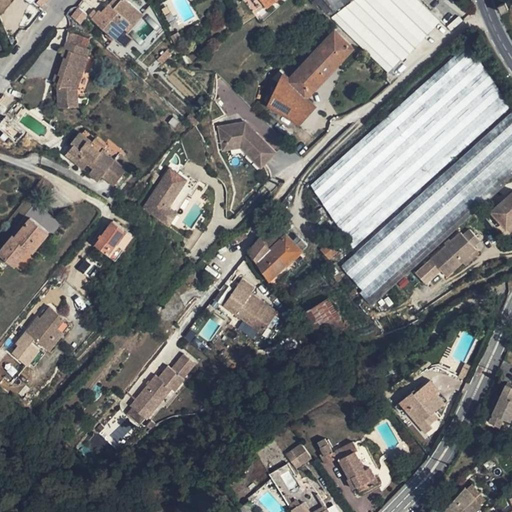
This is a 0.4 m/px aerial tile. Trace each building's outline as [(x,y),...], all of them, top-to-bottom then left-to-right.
[(100,5),(93,15),(116,34),(130,18),(134,21),(144,8),(134,0),(116,0),(113,3),(110,0),(103,8),(100,5)] [(323,0),(335,13),(350,0),(323,0)] [(395,79),(452,28),(426,0),(413,0),(409,3),(406,0),(364,0),(336,23),(395,79)] [(76,5),(66,12),(75,25),(85,17),(76,5)] [(498,8),(500,15),(507,12),(505,6),(498,8)] [(130,18),(116,34),(119,37),(134,21),(130,18)] [(67,27),(65,37),(86,44),(89,35),(67,27)] [(332,34),(316,51),(335,68),(352,51),(332,34)] [(56,82),(57,103),(77,102),(75,87),(88,51),(86,51),(89,45),(86,44),(65,37),(63,43),(69,45),(66,53),(64,52),(58,70),(61,71),(58,77),(56,82)] [(311,184),(354,247),(510,105),(469,42),(311,184)] [(63,43),(52,75),(58,77),(61,71),(58,70),(64,52),(66,53),(69,45),(63,43)] [(316,51),(306,61),(324,79),(335,68),(316,51)] [(324,79),(306,61),(290,78),(286,82),(305,99),(324,79)] [(290,78),(282,72),(272,81),(278,86),(282,80),(286,82),(290,78)] [(278,111),(288,117),(305,99),(286,82),(282,80),(278,86),(265,107),(278,111)] [(314,107),(305,99),(288,117),(297,125),(314,107)] [(511,110),(341,264),(371,307),(511,180),(511,110)] [(2,120),(0,123),(0,129),(11,136),(16,127),(2,120)] [(220,126),(222,145),(240,143),(263,166),(275,154),(245,123),(220,126)] [(112,181),(124,167),(112,157),(104,149),(102,152),(88,140),(89,138),(81,130),(77,129),(69,138),(71,140),(63,151),(81,165),(85,160),(92,165),(88,171),(96,177),(101,172),(112,181)] [(102,152),(104,149),(107,146),(92,134),(89,138),(88,140),(102,152)] [(240,143),(222,145),(223,151),(239,149),(259,169),(263,166),(240,143)] [(179,174),(170,168),(144,208),(169,225),(177,213),(169,207),(181,188),(179,187),(177,178),(179,174)] [(181,188),(187,179),(179,174),(177,178),(179,187),(181,188)] [(508,228),(511,225),(511,189),(490,207),(508,228)] [(15,234),(0,252),(0,254),(14,265),(29,246),(36,238),(40,242),(48,230),(31,217),(16,235),(15,234)] [(134,235),(113,220),(99,242),(104,244),(102,249),(117,260),(134,235)] [(274,224),(248,251),(257,262),(271,248),(285,235),(274,224)] [(479,252),(474,245),(479,241),(469,229),(463,233),(460,230),(415,270),(426,283),(441,270),(445,275),(461,261),(464,265),(479,252)] [(295,245),(285,235),(271,248),(287,264),(305,245),(300,240),(295,245)] [(35,249),(40,242),(36,238),(29,246),(35,249)] [(287,264),(271,248),(257,262),(269,280),(287,264)] [(97,279),(107,266),(89,253),(79,266),(97,279)] [(226,303),(264,331),(276,314),(251,295),(253,291),(241,282),(226,303)] [(303,310),(317,337),(345,322),(331,296),(303,310)] [(39,314),(28,329),(51,348),(66,328),(59,323),(66,315),(53,305),(44,317),(39,314)] [(59,323),(66,328),(72,320),(66,315),(59,323)] [(132,405),(150,418),(174,388),(177,390),(188,378),(171,364),(161,376),(158,374),(132,405)] [(400,402),(425,433),(432,427),(430,424),(435,419),(431,414),(444,403),(436,393),(440,390),(431,379),(414,394),(412,392),(400,402)] [(489,422),(499,427),(503,419),(510,422),(511,416),(511,399),(511,400),(511,399),(511,385),(507,384),(489,422)] [(326,438),(318,442),(322,450),(330,446),(326,438)] [(378,482),(370,467),(364,469),(355,451),(358,450),(353,441),(335,450),(349,478),(348,479),(353,488),(357,486),(360,491),(378,482)] [(312,457),(302,443),(295,448),(305,462),(312,457)] [(336,458),(330,446),(322,450),(328,462),(336,458)] [(305,462),(295,448),(286,454),(296,468),(305,462)] [(486,500),(472,484),(466,488),(480,505),(486,500)] [(446,511),(473,511),(481,506),(480,505),(466,488),(465,487),(444,510),(446,511)] [(288,504),(291,509),(300,504),(297,499),(288,504)] [(239,507),(242,511),(254,511),(249,502),(239,507)] [(328,511),(325,504),(311,511),(310,511),(304,502),(300,504),(291,509),(293,511),(292,511),(328,511)] [(498,511),(507,505),(504,502),(495,509),(498,511)]
